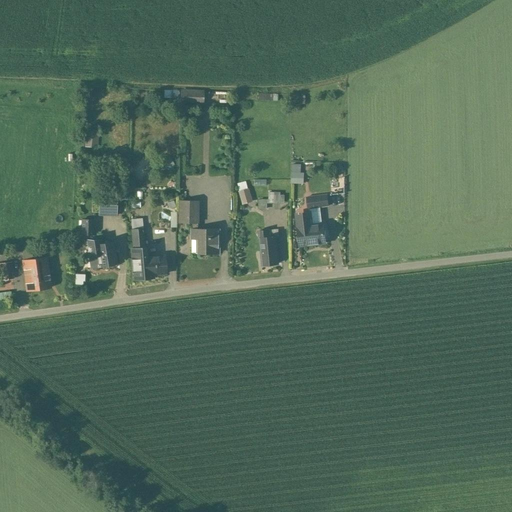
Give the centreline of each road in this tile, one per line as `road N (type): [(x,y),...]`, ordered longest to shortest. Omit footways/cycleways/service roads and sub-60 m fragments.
road 1 (unclassified): [(511,255),(0,316)]
road 2 (track): [(164,511),(0,380)]
